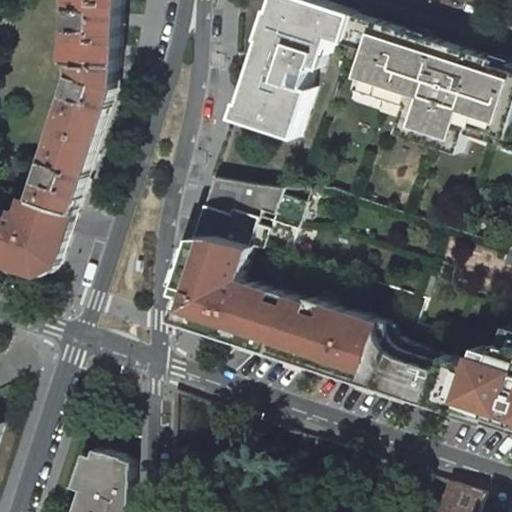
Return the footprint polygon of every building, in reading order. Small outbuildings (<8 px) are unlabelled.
[(121,87),(125,0),(78,0),(76,61),(81,61),(81,74),(41,197),(81,210),(121,87)] [(337,35),(352,40),(361,12),(323,0),(280,0),(278,8),(275,7),(266,36),(268,37),(247,100),(245,99),(240,115),(302,135),(317,87),(312,86),(320,63),(327,66),(337,35)] [(416,30),(361,12),(352,40),(375,47),(362,87),(411,103),(408,111),(402,131),(421,137),(424,129),(448,137),(445,145),(465,152),(471,132),(474,123),(511,135),(511,63),(511,67),(495,62),(496,57),(432,36),(431,41),(414,35),(416,30)] [(416,30),(414,35),(431,41),(432,36),(433,32),(417,26),(416,30)] [(496,57),(495,62),(511,67),(511,63),(511,57),(498,53),(496,57)] [(359,95),(408,111),(411,103),(362,87),(359,95)] [(511,135),(474,123),(471,132),(511,145),(511,135)] [(424,129),(421,137),(445,145),(448,137),(424,129)] [(9,155),(0,181),(0,183),(8,187),(15,189),(25,160),(9,155)] [(285,186),(219,176),(200,235),(221,234),(223,235),(259,245),(293,254),(308,200),(283,193),(285,186)] [(66,255),(81,210),(41,197),(32,194),(26,209),(18,207),(14,220),(0,215),(0,257),(38,269),(41,270),(45,270),(48,270),(53,269),(56,267),(60,264),(65,258),(66,255)] [(317,299),(249,276),(259,245),(223,235),(221,234),(200,235),(182,290),(188,292),(181,317),(299,356),(317,299)] [(317,299),(299,356),(437,401),(452,353),(415,341),(412,339),(408,335),(402,340),(399,335),(397,330),(396,327),(394,321),(319,295),(317,299)] [(437,401),(465,411),(467,405),(511,419),(511,344),(503,341),(500,349),(485,344),(479,362),(452,353),(437,401)] [(511,425),(511,419),(467,405),(465,411),(511,425)] [(136,511),(139,459),(132,457),(132,455),(109,448),(109,450),(101,447),(98,454),(88,487),(79,511),(136,511)] [(90,451),(79,484),(88,487),(98,454),(90,451)] [(444,511),(480,511),(488,491),(456,481),(444,511)]
